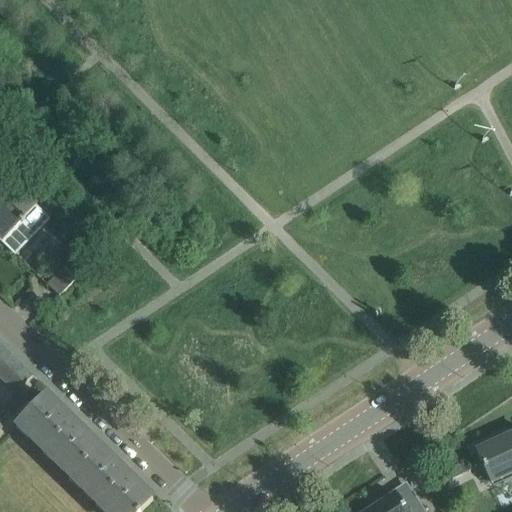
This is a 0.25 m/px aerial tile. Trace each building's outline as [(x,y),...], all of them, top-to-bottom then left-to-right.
[(0,203),(0,204),(0,203),(0,239),(13,253),(38,227),(47,218),(44,215),(20,190),(19,191),(8,180),(9,180),(8,179),(0,186),(0,203)] [(47,286),(59,297),(101,254),(90,243),(47,286)] [(0,371),(13,358),(4,349),(0,352),(0,371)] [(0,378),(5,384),(22,367),(13,358),(0,371),(0,378)] [(16,394),(18,392),(32,377),(22,367),(5,384),(16,394)] [(46,397),(23,421),(18,426),(68,476),(98,448),(46,397)] [(511,435),(477,452),(491,483),(511,473),(511,435)] [(142,511),(153,501),(98,448),(68,476),(105,511),(142,511)] [(368,511),(425,511),(423,509),(421,510),(422,511),(407,511),(395,494),(368,511)]
